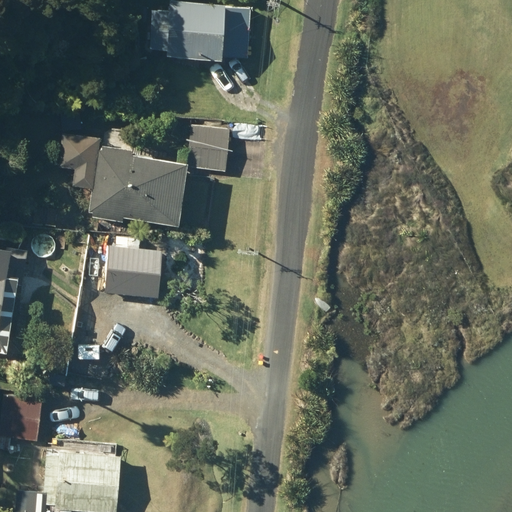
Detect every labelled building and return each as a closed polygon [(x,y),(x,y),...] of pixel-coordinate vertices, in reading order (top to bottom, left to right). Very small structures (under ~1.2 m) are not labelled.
[(164,0),(162,53),(215,56),(216,54),(245,55),(247,6),(218,4),(217,0),(164,0)] [(147,45),(148,28),(141,27),(140,44),(147,45)] [(225,168),(227,124),(188,122),(186,167),(225,168)] [(71,163),(70,181),(91,181),(95,153),(97,131),(61,128),(58,162),(71,163)] [(175,216),(184,152),(130,147),(130,143),(97,140),(95,153),(91,181),(87,206),(91,206),(90,212),(121,215),(122,210),(175,216)] [(142,237),(109,234),(105,293),(158,297),(161,252),(141,250),(142,237)] [(0,331),(1,331),(9,279),(20,281),(24,246),(6,243),(7,239),(0,237),(0,331)] [(0,432),(35,436),(38,394),(1,391),(0,403),(0,432)] [(117,449),(55,446),(55,448),(44,448),(42,485),(14,483),(13,506),(43,507),(44,497),(53,498),(52,502),(57,503),(57,506),(69,507),(70,503),(113,506),(117,449)]
